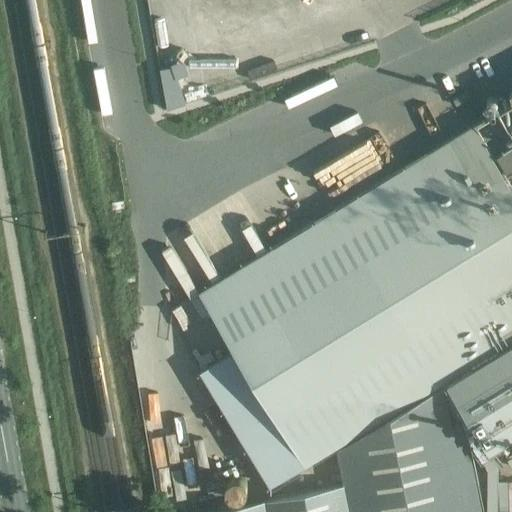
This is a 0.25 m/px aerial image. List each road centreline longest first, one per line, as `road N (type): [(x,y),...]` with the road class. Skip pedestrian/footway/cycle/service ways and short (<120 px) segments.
road 1 (unclassified): [(157,186),(511,21)]
road 2 (residential): [(107,0),(157,186)]
